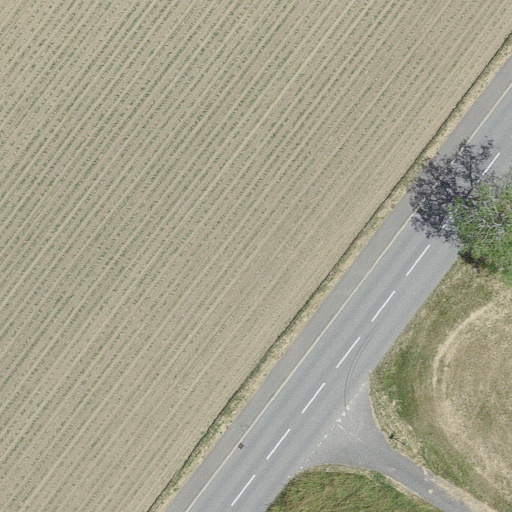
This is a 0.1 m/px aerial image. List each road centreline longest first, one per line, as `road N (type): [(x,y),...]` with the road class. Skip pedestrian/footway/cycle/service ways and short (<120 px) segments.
road 1 (unclassified): [(231,511),(511,140)]
road 2 (track): [(449,511),(299,421)]
